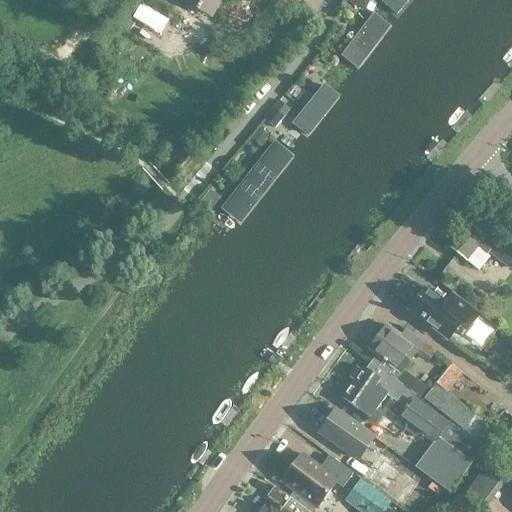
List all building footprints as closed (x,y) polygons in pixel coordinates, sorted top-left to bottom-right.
[(180,0),(211,17),(220,0),(180,0)] [(344,0),(364,10),(365,10),(369,0),(344,0)] [(382,0),(381,2),(387,8),(395,0),(382,0)] [(401,0),(387,14),(400,26),(422,0),(401,0)] [(378,19),(372,14),(337,51),(343,56),(378,19)] [(383,17),(339,66),(356,81),(398,29),(383,17)] [(326,79),(288,124),(285,128),(312,147),(352,101),(326,79)] [(279,101),(264,120),(270,125),(273,121),(277,124),(289,109),(279,101)] [(267,137),(258,129),(252,137),(261,144),(267,137)] [(275,135),(214,213),(242,238),(304,159),(275,135)] [(213,207),(220,193),(209,188),(202,202),(213,207)] [(448,247),(467,262),(478,271),(489,257),(509,272),(511,267),(511,244),(501,236),(494,245),(484,238),(485,237),(467,223),(448,247)] [(432,280),(409,310),(474,360),(497,329),(432,280)] [(369,349),(377,355),(371,363),(480,446),(481,445),(476,441),(488,426),(473,414),(473,413),(435,383),(429,390),(403,370),(424,343),(409,331),(403,339),(386,326),(369,349)] [(480,446),(371,363),(366,370),(364,369),(342,398),(369,419),(387,396),(404,408),(397,418),(432,443),(414,467),(446,492),(480,446)] [(358,461),(374,439),(335,411),(319,433),(358,461)] [(337,481),(302,454),(281,481),(316,508),(337,481)] [(398,504),(412,484),(383,462),(368,482),(398,504)] [(469,489),(486,500),(500,478),(483,467),(469,489)] [(358,511),(384,511),(391,503),(360,480),(344,501),(358,511)] [(269,499),(259,511),(309,511),(289,498),(282,508),(269,499)]
